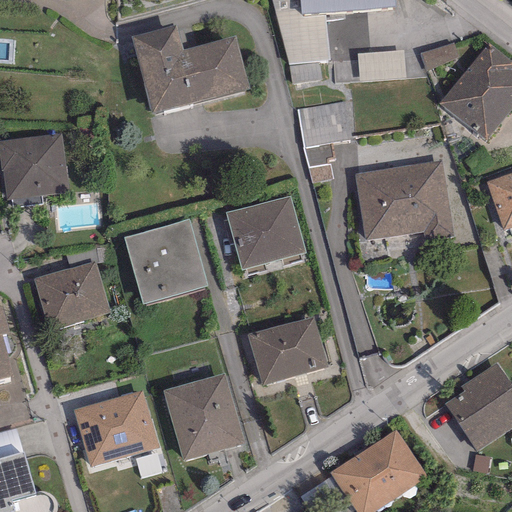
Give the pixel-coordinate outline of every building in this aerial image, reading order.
[(391,0),(276,0),(283,70),(334,66),(330,14),(392,8),(391,0)] [(133,45),(149,117),(247,95),(235,44),(181,56),(176,35),(133,45)] [(429,74),(462,64),(457,47),(424,57),(429,74)] [(511,108),(511,76),(480,51),(434,108),(481,146),(511,108)] [(404,57),(336,63),(339,85),(406,79),(404,57)] [(312,188),(338,185),(333,150),(358,146),(352,104),(301,111),(312,188)] [(58,141),(0,146),(0,205),(63,200),(58,141)] [(438,165),(350,175),(357,241),(446,231),(438,165)] [(511,175),(481,185),(497,236),(511,231),(511,175)] [(287,201),(222,218),(237,276),(302,259),(287,201)] [(182,227),(118,244),(135,311),(199,293),(182,227)] [(92,269),(34,286),(49,337),(107,321),(92,269)] [(311,320),(243,338),(257,390),(325,372),(311,320)] [(511,389),(498,368),(442,404),(473,453),(511,427),(511,389)] [(221,379),(157,397),(176,467),(240,450),(221,379)] [(137,397),(68,414),(81,469),(150,452),(137,397)] [(372,511),(421,483),(389,435),(324,475),(345,511),(372,511)] [(0,511),(4,511),(3,504),(25,499),(16,458),(0,461),(0,511)]
